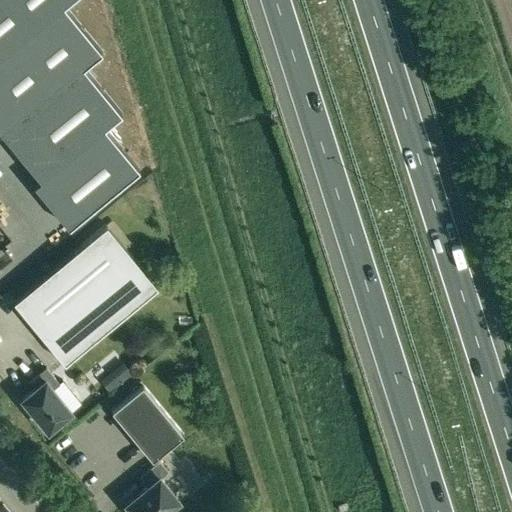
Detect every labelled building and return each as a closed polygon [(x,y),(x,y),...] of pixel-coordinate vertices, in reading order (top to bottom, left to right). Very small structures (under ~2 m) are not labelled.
[(69,0),(68,0),(0,56),(0,130),(2,132),(102,50),(64,5),(69,0)] [(0,0),(0,56),(68,0),(0,0)] [(34,184),(121,112),(84,66),(102,51),(102,50),(2,132),(40,178),(34,183),(34,184)] [(121,112),(34,184),(69,227),(140,169),(105,126),(122,112),(121,112)] [(13,300),(64,362),(157,286),(106,224),(13,300)] [(36,386),(22,398),(48,430),(71,410),(53,388),(59,383),(46,367),(31,380),(36,386)] [(152,459),(183,433),(142,383),(111,409),(152,459)] [(162,511),(178,499),(159,476),(167,470),(159,461),(140,476),(148,485),(126,503),(133,511),(162,511)]
